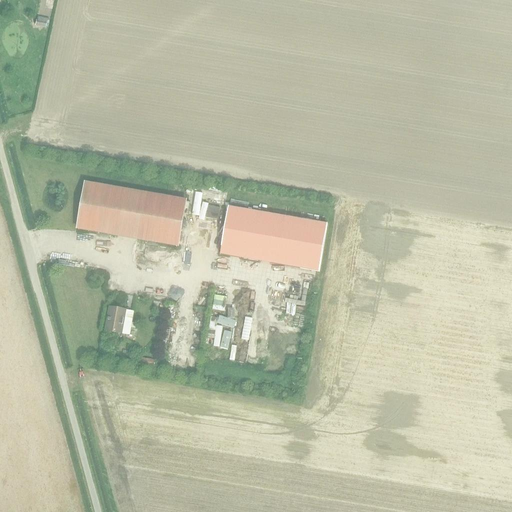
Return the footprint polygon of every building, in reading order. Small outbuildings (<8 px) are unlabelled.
[(36,20),(35,25),(45,27),(47,27),(49,18),(38,16),(37,20),(36,20)] [(86,182),(78,230),(177,247),(185,199),(86,182)] [(328,224),(228,207),(220,254),(320,272),(328,224)] [(96,247),(109,249),(110,239),(97,237),(96,247)] [(216,287),(214,295),(223,297),(225,289),(216,287)] [(109,307),(105,331),(122,334),(126,310),(109,307)] [(185,366),(193,367),(194,355),(186,354),(185,366)] [(142,358),(141,364),(154,366),(155,360),(142,358)]
